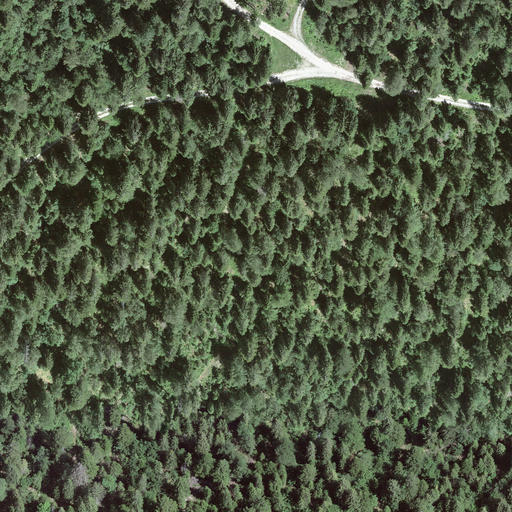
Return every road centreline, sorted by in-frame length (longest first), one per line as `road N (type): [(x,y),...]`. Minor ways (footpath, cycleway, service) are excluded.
road 1 (track): [(0,185),(71,128),(113,108),(326,66)]
road 2 (track): [(326,66),(408,92),(511,109)]
